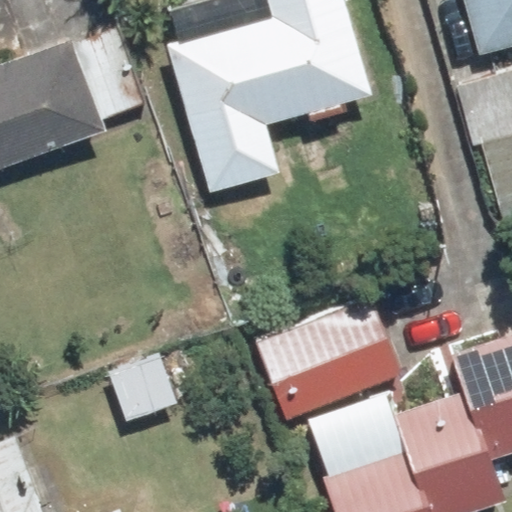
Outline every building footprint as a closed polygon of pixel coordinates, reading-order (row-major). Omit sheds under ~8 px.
[(194,0),(187,2),(195,29),(165,37),(207,185),(278,165),(263,112),(369,82),(345,0),(194,0)] [(511,0),(463,0),(477,48),(511,37),(511,0)] [(0,161),(103,121),(68,32),(0,58),(0,161)] [(511,214),(511,66),(465,81),(506,216),(511,214)] [(374,290),(256,336),(286,414),(405,367),(374,290)] [(406,444),(325,472),(338,511),(459,511),(508,496),(492,449),(511,441),(511,325),(450,346),(462,382),(393,405),(406,444)] [(123,511),(122,505),(101,511),(43,511),(15,425),(0,430),(0,511),(123,511)]
